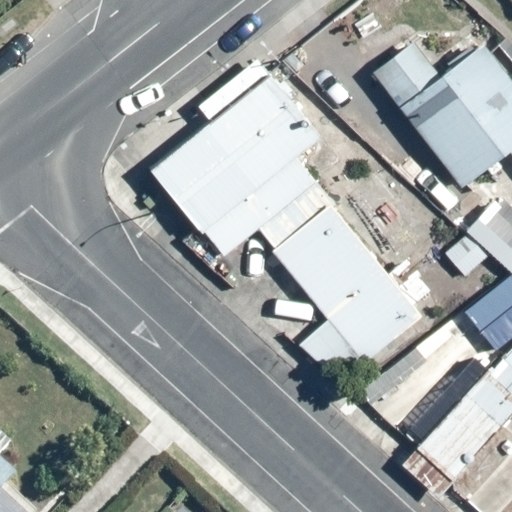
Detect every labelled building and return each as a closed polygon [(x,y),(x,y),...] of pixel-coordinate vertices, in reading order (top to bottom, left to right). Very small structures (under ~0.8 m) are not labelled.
[(465,186),(509,153),(511,156),(511,76),(453,0),(371,64),(465,186)] [(218,121),(155,171),(221,255),(257,226),(327,317),(294,343),(340,381),(423,316),(412,302),(432,287),(408,257),(388,273),(300,160),(320,144),(271,80),(257,63),(205,104),(218,121)] [(463,274),(488,248),(511,270),(511,209),(503,219),(485,202),(463,225),(439,251),(463,274)] [(511,336),(413,439),(457,482),(471,494),(511,451),(511,427),(505,421),(511,413),(511,336)] [(14,472),(0,456),(0,511),(29,511),(2,483),(14,472)]
